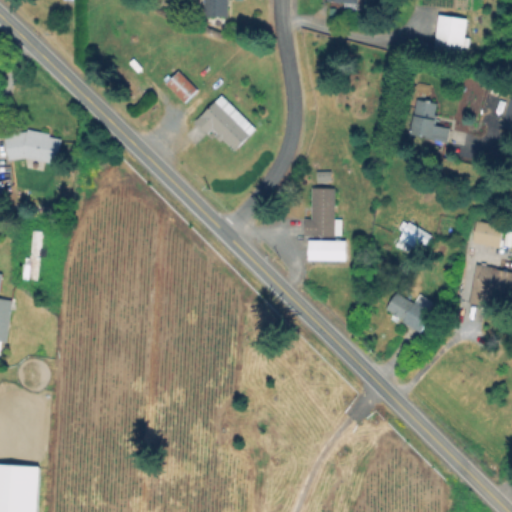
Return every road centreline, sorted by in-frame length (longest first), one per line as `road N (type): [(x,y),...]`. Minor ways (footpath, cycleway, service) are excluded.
road 1 (secondary): [(0,16),(510,511)]
road 2 (residential): [(220,229),(240,215),(286,149),(294,113),(279,0)]
